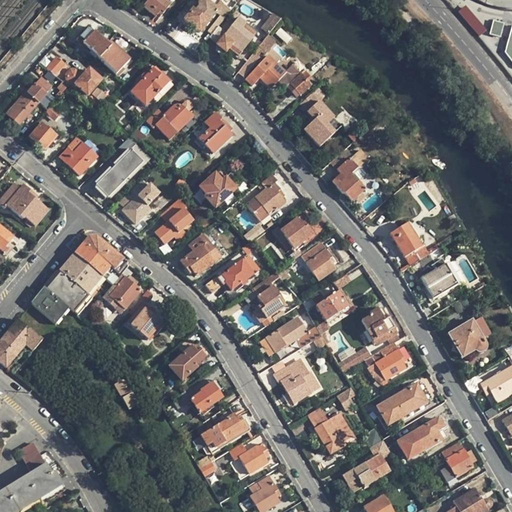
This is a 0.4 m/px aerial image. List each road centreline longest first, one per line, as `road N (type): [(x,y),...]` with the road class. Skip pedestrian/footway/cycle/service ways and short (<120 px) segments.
road 1 (residential): [(93,0),(239,103),(287,156),(367,250),(511,487)]
road 2 (residential): [(85,209),(195,303),(325,511)]
road 3 (residential): [(103,511),(69,455),(0,382)]
road 4 (residential): [(0,314),(85,209)]
